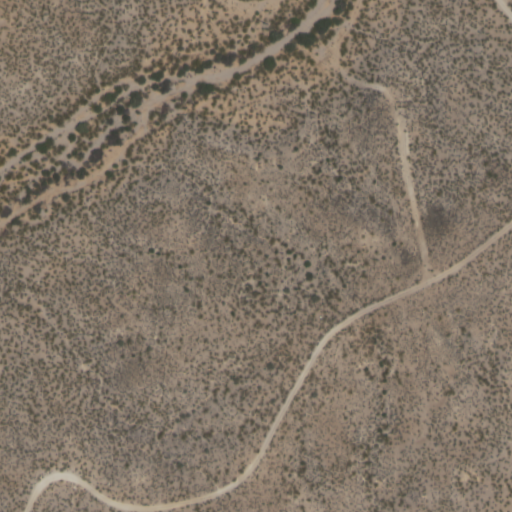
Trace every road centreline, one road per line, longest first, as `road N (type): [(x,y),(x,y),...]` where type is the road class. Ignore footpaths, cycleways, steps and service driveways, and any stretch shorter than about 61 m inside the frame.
road 1 (track): [(27,511),(40,486),(70,472),(140,509),(221,489),(250,468),(332,328),(430,281),(511,222)]
road 2 (track): [(400,115),(430,281)]
